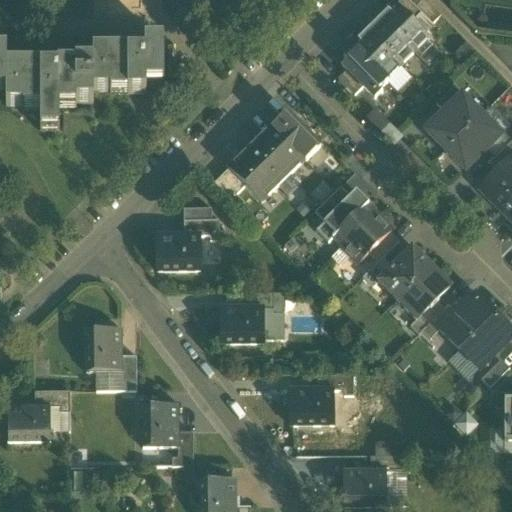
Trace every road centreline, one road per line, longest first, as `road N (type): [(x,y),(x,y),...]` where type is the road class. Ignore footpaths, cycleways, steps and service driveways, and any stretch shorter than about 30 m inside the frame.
road 1 (residential): [(98,242),(295,511)]
road 2 (residential): [(98,242),(285,61)]
road 3 (residential): [(485,268),(479,228),(408,155),(373,149)]
road 4 (residential): [(373,149),(378,185),(448,257),(485,268)]
road 5 (residential): [(0,336),(98,242)]
road 6 (residential): [(285,61),(373,149)]
